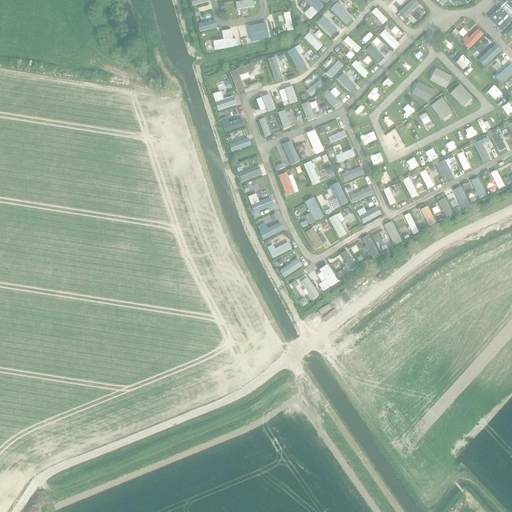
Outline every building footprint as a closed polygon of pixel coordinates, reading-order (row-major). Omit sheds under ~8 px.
[(310,0),(302,0),(306,16),(313,14),(310,0)] [(408,0),(403,5),(408,11),(420,0),(419,0),(408,0)] [(511,0),(507,0),(489,19),(501,31),(511,19),(511,0)] [(285,8),(289,25),(295,24),(291,6),(285,8)] [(331,30),(336,26),(325,12),(319,17),(331,30)] [(420,27),(431,18),(426,12),(415,21),(420,27)] [(352,45),(353,43),(358,48),(362,43),(349,31),(344,37),(352,45)] [(223,36),(205,38),(206,44),(224,42),(223,36)] [(489,38),(477,50),(483,56),(494,44),(489,38)] [(444,65),(437,73),(448,83),(455,75),(444,65)] [(240,86),(246,83),(243,75),(237,77),(240,86)] [(427,76),(419,85),(429,95),(438,86),(427,76)] [(464,100),(473,93),(461,79),(452,87),(464,100)] [(433,99),(443,114),(453,107),(442,92),(433,99)] [(218,97),(219,104),(238,100),(237,93),(218,97)] [(285,124),(292,121),(286,105),(279,108),(285,124)] [(232,138),(233,145),(251,141),(249,135),(232,138)] [(445,155),(438,158),(447,175),(454,171),(445,155)] [(259,163),(242,167),(243,172),(260,169),(259,163)] [(331,167),(325,169),(328,175),(333,172),(331,167)] [(295,169),(289,171),(288,168),(281,169),(286,190),(300,187),(295,169)] [(412,193),(418,191),(411,172),(405,174),(412,193)] [(333,182),(336,188),(330,190),(336,203),(347,198),(339,180),(333,182)] [(441,195),(447,211),(457,207),(451,192),(441,195)] [(270,193),(254,199),(257,205),(273,199),(270,193)] [(265,236),(284,229),(282,224),(263,231),(265,236)] [(276,243),(275,239),(269,241),(274,252),(294,244),(291,237),(276,243)] [(301,255),(283,263),(286,270),(304,262),(301,255)] [(327,285),(335,277),(330,273),(322,280),(327,285)] [(304,298),(299,301),(302,307),(307,303),(304,298)]
